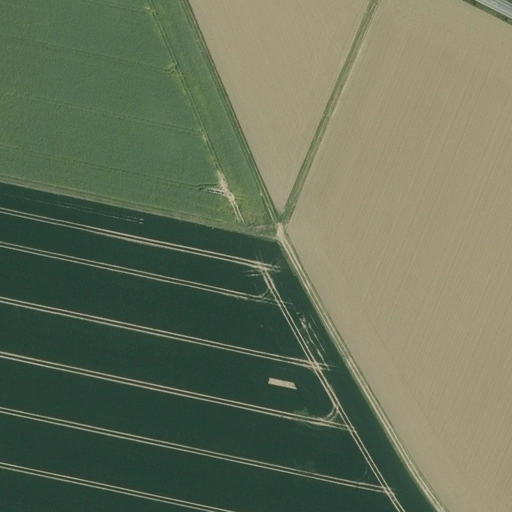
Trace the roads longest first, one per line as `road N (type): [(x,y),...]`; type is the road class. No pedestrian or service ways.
road 1 (track): [(184,0),(305,282),(443,511)]
road 2 (track): [(0,175),(282,235),(375,0)]
